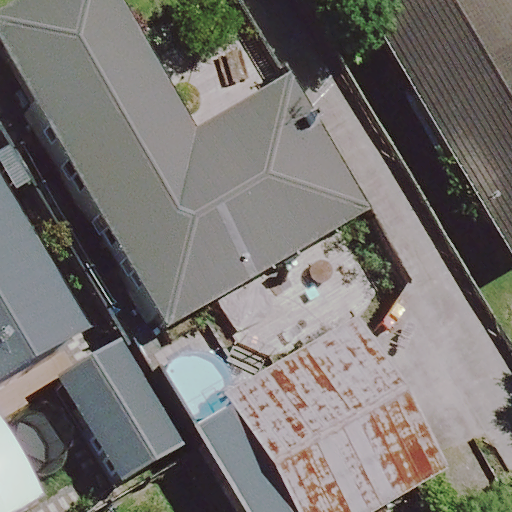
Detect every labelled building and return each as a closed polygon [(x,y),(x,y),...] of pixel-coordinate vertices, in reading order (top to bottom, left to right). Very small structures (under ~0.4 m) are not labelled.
[(177,149),(90,0),(47,0),(0,27),(0,93),(148,349),(348,233),(269,96),(177,149)] [(511,58),(477,0),(414,0),(351,38),(500,289),(511,281),(511,58)] [(0,401),(59,367),(0,264),(0,401)] [(398,511),(424,498),(338,346),(169,442),(208,511),(398,511)] [(0,511),(12,511),(0,491),(0,511)]
